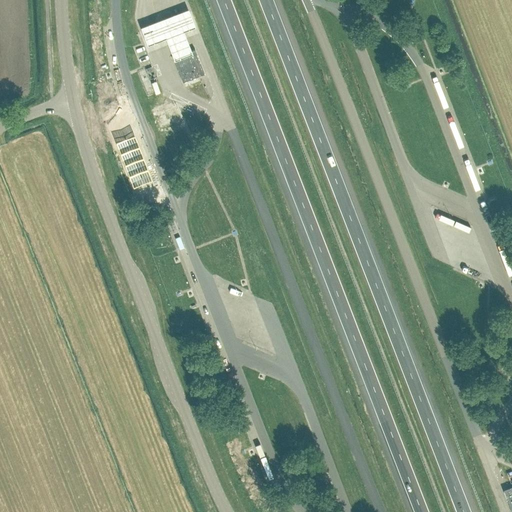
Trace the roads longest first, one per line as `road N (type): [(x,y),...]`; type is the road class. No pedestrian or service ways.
road 1 (motorway): [(223,0),(421,511)]
road 2 (motorway): [(464,511),(266,0)]
road 3 (tertiary): [(229,511),(102,199),(73,101)]
